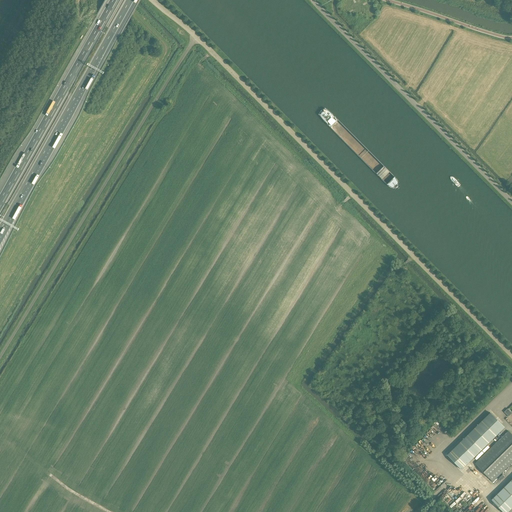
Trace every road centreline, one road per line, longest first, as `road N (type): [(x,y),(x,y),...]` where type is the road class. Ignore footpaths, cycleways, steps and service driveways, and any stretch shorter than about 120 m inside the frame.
road 1 (unclassified): [(511,356),(195,37)]
road 2 (unclassified): [(0,358),(195,37)]
road 3 (unclassified): [(511,202),(312,0)]
road 4 (motorway): [(0,234),(132,0)]
road 5 (motorway): [(113,0),(0,203)]
road 6 (track): [(417,511),(456,474),(439,456),(511,385)]
road 7 (unclassified): [(511,37),(384,0)]
